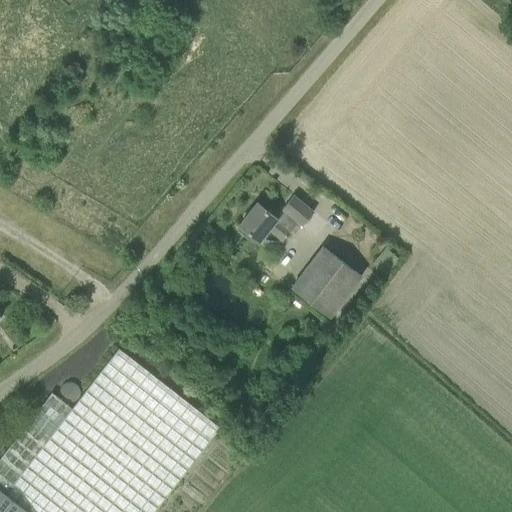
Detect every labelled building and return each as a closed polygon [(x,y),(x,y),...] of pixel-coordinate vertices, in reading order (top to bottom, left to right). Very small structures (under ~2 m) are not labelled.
[(258,203),(239,226),(242,228),(240,231),(254,243),(256,240),(258,241),(268,229),(283,241),(291,231),(298,222),(302,225),(313,212),(294,195),(282,209),(283,210),(276,218),(258,203)] [(323,246),(291,288),(329,317),(361,276),(323,246)] [(373,264),(388,276),(401,259),(385,247),(373,264)] [(328,511),(119,348),(72,408),(52,393),(0,459),(0,488),(26,509),(23,511),(328,511)] [(0,511),(23,511),(26,509),(0,488),(0,511)]
